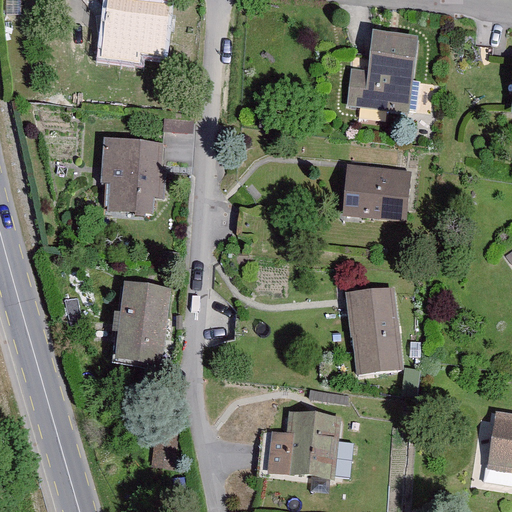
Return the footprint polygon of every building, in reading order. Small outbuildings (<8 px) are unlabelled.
[(169,6),(120,0),(111,0),(104,60),(139,64),(141,49),(164,51),(169,6)] [(373,74),(350,71),(345,111),(410,119),(420,38),(379,33),(373,74)] [(162,148),(112,142),(104,211),(154,217),(162,148)] [(414,176),(347,169),(343,219),(409,226),(414,176)] [(174,291),(128,284),(117,358),(163,364),(174,291)] [(394,290),(346,296),(355,379),(403,374),(394,290)] [(511,418),(496,416),(488,472),(511,475),(511,418)] [(294,442),(266,438),(261,479),(332,489),(340,429),(296,423),(294,442)] [(155,428),(151,469),(175,472),(180,431),(155,428)] [(336,476),(345,477),(349,449),(340,448),(336,476)]
